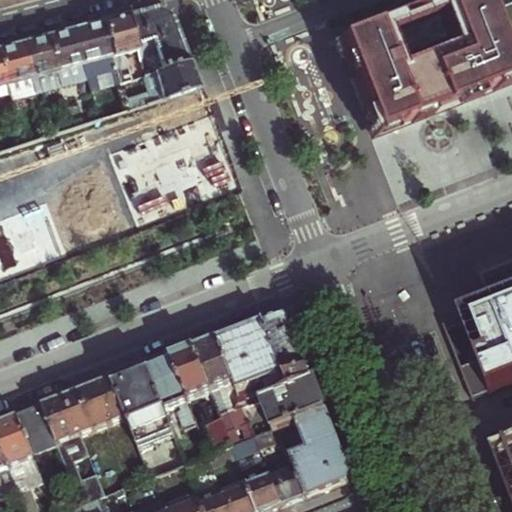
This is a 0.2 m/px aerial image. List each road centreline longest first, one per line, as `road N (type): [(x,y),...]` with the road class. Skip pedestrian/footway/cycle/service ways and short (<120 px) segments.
road 1 (residential): [(0,384),(315,265)]
road 2 (residential): [(315,265),(234,48)]
road 3 (residential): [(315,265),(511,190)]
road 4 (residential): [(469,511),(422,389),(366,407)]
road 5 (residential): [(315,265),(366,407)]
road 6 (residential): [(363,0),(234,48)]
